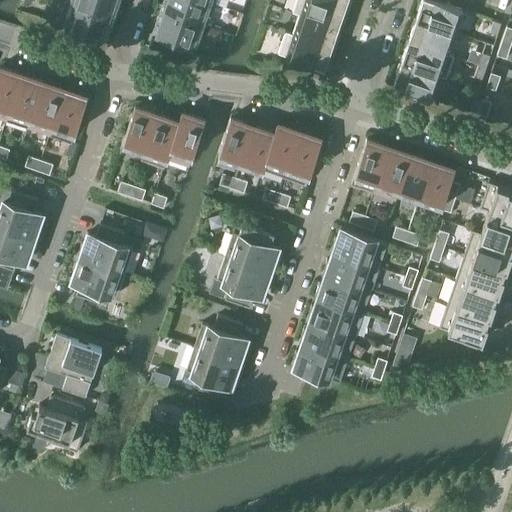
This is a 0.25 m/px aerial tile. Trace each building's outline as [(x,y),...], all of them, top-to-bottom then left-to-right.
[(117,16),(68,0),(65,0),(58,23),(101,37),(107,20),(115,23),(117,16)] [(68,0),(117,16),(119,11),(110,9),(113,0),(68,0)] [(158,2),(156,8),(206,25),(208,22),(200,19),(206,1),(202,0),(167,0),(166,5),(158,2)] [(325,0),(295,0),(292,11),(335,26),(337,27),(340,21),(343,22),(348,8),(325,0)] [(421,0),(415,19),(454,32),(462,9),(444,3),(434,0),(421,0)] [(206,25),(156,8),(154,14),(162,16),(156,33),(191,45),(197,26),(205,29),(206,25)] [(285,31),(285,32),(334,49),(339,34),(335,33),(337,27),(335,26),(292,11),(292,12),(298,14),(292,34),(285,31)] [(413,24),(408,40),(453,56),(454,55),(447,53),(454,32),(415,19),(413,24)] [(493,20),(489,32),(497,34),(501,23),(493,20)] [(511,28),(506,26),(501,41),(511,44),(511,39),(511,28)] [(334,49),(285,32),(278,53),(323,69),(324,67),(326,62),(329,63),(334,49)] [(406,46),(400,62),(446,77),(453,56),(408,40),(407,41),(406,46)] [(511,44),(501,41),(496,55),(506,58),(511,44)] [(482,53),(478,65),(486,67),(489,56),(482,53)] [(446,77),(400,62),(400,63),(398,68),(393,84),(431,97),(439,76),(446,78),(446,77)] [(486,67),(478,65),(474,76),(482,79),(486,67)] [(5,119),(21,74),(0,66),(0,116),(5,118),(5,119)] [(485,87),(495,90),(500,76),(490,72),(485,87)] [(26,127),(27,127),(43,81),(21,74),(5,119),(6,120),(7,119),(27,126),(26,127)] [(48,134),(49,134),(64,89),(43,81),(27,127),(28,127),(28,126),(48,133),(48,134)] [(64,89),(49,134),(50,133),(70,140),(69,141),(71,142),(87,96),(64,89)] [(480,101),(476,113),(486,116),(491,102),(481,98),(480,101)] [(469,110),(476,113),(480,101),(473,99),(469,110)] [(140,159),(141,159),(157,114),(134,106),(122,143),(123,144),(143,150),(140,159)] [(162,166),(163,167),(181,112),(181,111),(177,121),(157,114),(141,159),(142,160),(142,158),(162,165),(162,166)] [(181,112),(163,167),(167,156),(188,163),(189,164),(204,119),(203,119),(181,112)] [(218,154),(240,162),(252,125),(231,118),(230,117),(217,154),(218,154)] [(240,162),(261,169),(277,123),(276,123),(273,132),(252,125),(240,162)] [(282,175),(283,176),(299,130),(277,123),(261,169),(262,169),(263,167),(283,174),(282,175)] [(299,130),(283,176),(284,176),(284,175),(304,182),(304,183),(305,183),(321,138),(299,130)] [(372,191),(373,191),(388,146),(366,138),(350,184),(352,184),(353,183),(372,189),(372,191)] [(0,145),(0,157),(6,159),(9,149),(0,145)] [(394,198),(410,153),(388,146),(373,191),(374,191),(374,190),(394,197),(394,198)] [(398,190),(419,197),(431,160),(410,153),(394,198),(395,199),(398,190)] [(24,166),(36,170),(40,159),(28,155),(24,166)] [(40,159),(36,170),(49,174),(52,164),(40,159)] [(431,160),(419,197),(441,205),(454,168),(431,160)] [(230,187),(231,187),(235,176),(222,172),(218,183),(230,187)] [(235,176),(231,187),(243,192),(247,180),(235,176)] [(116,191),(129,195),(133,184),(120,180),(116,191)] [(450,180),(445,194),(455,198),(460,183),(450,180)] [(488,181),(479,206),(511,217),(511,189),(511,190),(511,189),(488,181)] [(133,184),(129,195),(141,199),(145,188),(133,184)] [(0,186),(0,225),(36,238),(41,224),(38,223),(42,213),(33,210),(37,199),(0,186)] [(262,198),(274,202),(278,191),(266,187),(262,198)] [(150,203),(161,206),(163,207),(167,195),(154,191),(150,203)] [(278,191),(274,202),(286,206),(290,195),(278,191)] [(455,198),(445,194),(440,209),(450,212),(455,198)] [(471,229),(471,230),(511,243),(511,217),(479,206),(479,207),(488,210),(480,232),(471,229)] [(348,221),(361,226),(365,214),(352,210),(348,221)] [(365,214),(361,226),(373,230),(377,218),(365,214)] [(146,219),(142,231),(164,237),(167,226),(146,219)] [(232,231),(224,255),(272,271),(277,257),(274,257),(278,247),(269,244),(273,232),(242,221),(238,233),(232,231)] [(81,241),(77,255),(124,271),(132,248),(120,244),(124,232),(99,223),(95,235),(87,232),(83,242),(81,241)] [(0,265),(13,270),(17,258),(26,260),(29,251),(31,251),(36,238),(0,225),(0,265)] [(392,236),(404,240),(408,229),(396,225),(392,236)] [(334,236),(329,250),(378,267),(386,243),(340,227),(336,237),(334,236)] [(408,229),(404,240),(416,245),(420,233),(408,229)] [(439,229),(434,244),(444,247),(448,232),(439,229)] [(511,243),(471,230),(463,254),(504,268),(506,269),(511,253),(510,252),(511,245),(511,243)] [(444,247),(434,244),(429,258),(439,261),(444,247)] [(326,259),(322,273),(370,289),(378,267),(329,250),(329,251),(332,252),(329,260),(326,259)] [(463,254),(455,278),(496,292),(498,292),(503,276),(502,276),(504,268),(506,269),(504,268),(463,254)] [(124,271),(77,255),(72,269),(74,269),(71,279),(79,282),(75,294),(100,303),(104,291),(116,295),(124,271)] [(272,271),(224,255),(216,278),(228,282),(224,294),(249,303),(253,291),(262,294),(265,284),(267,285),(272,271)] [(13,270),(0,265),(0,287),(7,289),(13,270)] [(408,266),(405,276),(414,279),(418,269),(408,266)] [(319,282),(314,295),(363,312),(370,289),(322,273),(321,273),(324,274),(321,282),(319,282)] [(414,279),(405,276),(402,285),(411,288),(414,279)] [(421,277),(416,291),(426,294),(431,280),(422,277),(421,277)] [(455,278),(447,302),(488,316),(493,302),(496,292),(498,293),(498,292),(496,292),(455,278)] [(426,294),(416,291),(412,305),(421,309),(426,294)] [(311,304),(306,318),(355,335),(363,312),(314,295),(314,296),(316,297),(313,305),(311,304)] [(488,316),(447,302),(438,326),(480,340),(488,316)] [(393,312),(389,321),(399,324),(402,315),(393,312)] [(201,322),(193,346),(241,362),(246,348),(243,347),(247,338),(238,335),(242,323),(217,314),(213,326),(201,322)] [(303,327),(298,341),(347,357),(355,335),(306,318),(306,319),(308,320),(306,328),(303,327)] [(399,324),(389,321),(386,331),(396,334),(399,324)] [(410,353),(418,336),(407,331),(399,348),(410,353)] [(52,345),(44,366),(44,367),(66,375),(61,388),(85,396),(98,357),(101,349),(56,333),(52,345)] [(347,357),(298,341),(298,342),(300,342),(298,351),(295,350),(290,364),(308,370),(309,371),(339,381),(347,357)] [(241,362),(193,346),(185,369),(197,373),(193,385),(218,394),(222,382),(231,385),(234,375),(236,376),(241,362)] [(377,357),(374,367),(383,370),(387,360),(377,357)] [(383,370),(374,367),(371,376),(380,379),(383,370)] [(8,381),(20,385),(24,373),(12,369),(8,381)] [(84,406),(49,394),(46,406),(45,406),(39,404),(35,414),(31,413),(30,416),(26,427),(49,434),(47,440),(77,450),(87,420),(80,418),(84,406)]
